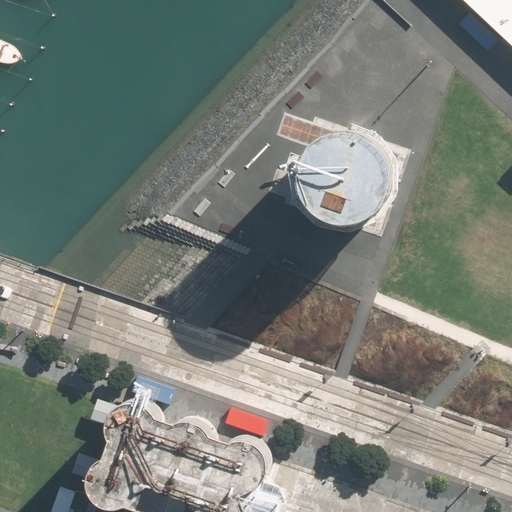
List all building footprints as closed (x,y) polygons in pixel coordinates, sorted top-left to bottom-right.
[(511,0),(471,0),(511,38),(511,0)] [(353,133),(329,134),(314,143),(304,153),(298,169),(298,188),(303,203),(313,214),(327,222),(342,225),(357,223),(368,218),(380,208),(386,197),(390,182),(386,161),(377,147),(369,140),(353,133)] [(156,458),(171,414),(162,410),(157,404),(148,398),(142,397),(133,398),(125,401),(119,407),(115,415),(114,423),(116,431),(117,434),(114,443),(156,458)] [(156,458),(211,477),(225,433),(216,430),(216,428),(211,422),(203,416),(196,415),(187,415),(181,417),(171,414),(156,458)] [(270,471),(273,463),(273,455),(270,447),(265,440),(257,436),(250,434),(241,434),(236,437),(225,433),(211,477),(246,489),(258,482),(265,478),(270,471)] [(133,498),(142,501),(156,458),(114,443),(111,453),(106,455),(99,461),(95,468),(94,477),(96,485),(100,492),(106,498),(113,501),(122,502),(130,499),(133,498)] [(198,511),(211,477),(156,458),(142,501),(150,504),(155,511),(198,511)] [(253,511),(254,509),(251,501),(249,495),(246,489),(211,477),(198,511),(253,511)] [(280,511),(288,488),(266,480),(257,505),(279,511),(280,511)] [(92,511),(110,511),(113,503),(98,498),(92,511)]
